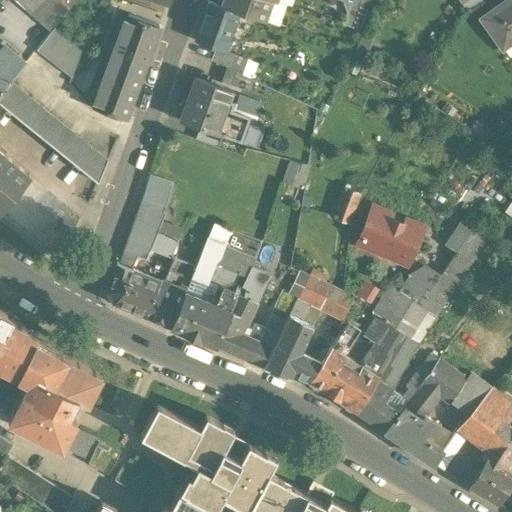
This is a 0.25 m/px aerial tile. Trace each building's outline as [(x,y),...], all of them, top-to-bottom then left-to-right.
[(67,9),(56,0),(38,0),(27,13),(49,32),(53,27),(67,9)] [(267,0),(222,0),(220,7),(238,14),(265,23),(273,2),(267,0)] [(348,0),(347,5),(358,9),(361,0),(348,0)] [(376,0),(361,0),(358,9),(370,13),(376,0)] [(465,0),(461,3),(468,13),(482,3),(479,0),(465,0)] [(511,0),(508,0),(482,19),(503,48),(511,41),(511,0)] [(220,7),(208,3),(197,32),(228,43),(238,14),(220,7)] [(157,27),(127,16),(94,108),(97,110),(124,119),(157,27)] [(49,32),(35,49),(70,77),(81,48),(53,27),(49,32)] [(225,51),(228,43),(197,32),(192,48),(222,59),(225,51)] [(373,41),(360,36),(352,57),(364,62),(373,41)] [(24,64),(3,46),(0,49),(0,94),(3,91),(10,82),(24,64)] [(244,60),(225,51),(222,59),(221,65),(226,68),(240,74),(244,60)] [(240,74),(226,68),(221,82),(245,90),(249,79),(240,74)] [(231,91),(194,78),(179,121),(198,128),(215,133),(220,119),(221,119),(231,91)] [(107,160),(10,82),(3,91),(0,94),(0,105),(97,184),(107,160)] [(476,120),(467,133),(486,145),(494,132),(476,120)] [(215,133),(198,128),(194,140),(217,148),(222,136),(215,133)] [(0,207),(27,175),(0,152),(0,207)] [(308,165),(290,160),(284,180),(305,183),(308,165)] [(172,181),(149,174),(142,198),(165,205),(172,181)] [(349,185),(344,184),(332,215),(348,221),(359,192),(348,188),(349,185)] [(511,199),(503,210),(511,216),(511,199)] [(157,210),(140,204),(134,225),(144,229),(151,232),(157,210)] [(486,205),(473,223),(489,234),(501,215),(486,205)] [(415,230),(370,211),(359,240),(404,258),(415,230)] [(127,223),(115,263),(131,268),(135,257),(142,235),(144,229),(134,225),(127,223)] [(260,241),(212,223),(194,267),(189,280),(177,274),(170,286),(178,289),(180,283),(187,286),(184,292),(195,297),(212,304),(214,299),(215,300),(219,289),(237,297),(239,294),(242,296),(249,274),(260,241)] [(473,223),(419,305),(435,315),(489,234),(473,223)] [(177,238),(156,233),(153,240),(150,249),(170,257),(177,238)] [(153,240),(142,235),(135,257),(145,260),(150,249),(153,240)] [(164,283),(160,282),(146,317),(170,327),(184,292),(187,286),(180,283),(178,289),(170,286),(177,274),(189,280),(194,267),(175,258),(164,283)] [(131,268),(115,263),(112,274),(128,280),(131,269),(131,268)] [(160,282),(131,269),(128,280),(112,274),(106,292),(112,303),(146,317),(160,282)] [(251,329),(243,326),(264,280),(249,274),(242,296),(239,294),(237,297),(230,312),(215,346),(262,367),(272,347),(258,340),(263,328),(253,324),(251,329)] [(297,296),(320,308),(341,319),(352,297),(307,274),(297,296)] [(365,279),(353,295),(367,305),(378,289),(365,279)] [(419,305),(389,285),(372,311),(388,323),(360,366),(362,368),(378,377),(376,380),(392,389),(427,328),(435,315),(419,305)] [(237,297),(219,289),(215,300),(214,299),(212,304),(230,312),(237,297)] [(297,296),(282,289),(270,313),(285,320),(288,314),(297,296)] [(184,292),(170,327),(181,332),(195,297),(184,292)] [(297,296),(288,314),(312,326),(320,308),(297,296)] [(212,304),(195,297),(181,332),(215,346),(230,312),(212,304)] [(5,314),(0,311),(0,367),(27,381),(8,419),(59,445),(82,402),(83,402),(97,374),(33,342),(36,336),(22,329),(23,327),(4,317),(5,314)] [(272,347),(262,367),(289,378),(291,373),(300,352),(312,326),(288,314),(285,320),(272,347)] [(338,326),(342,329),(346,323),(342,320),(338,326)] [(315,369),(307,382),(340,402),(362,368),(360,366),(342,355),(358,331),(346,323),(342,329),(315,369)] [(300,352),(291,373),(307,382),(315,369),(314,369),(315,368),(313,367),(316,359),(300,352)] [(461,377),(437,360),(429,370),(421,381),(439,395),(449,402),(468,377),(467,376),(463,374),(461,377)] [(421,365),(405,387),(408,389),(401,398),(406,401),(401,408),(402,409),(414,394),(419,388),(417,387),(421,381),(429,370),(421,365)] [(362,368),(340,402),(356,412),(376,380),(378,377),(362,368)] [(470,373),(467,376),(468,377),(449,402),(467,415),(477,403),(489,387),(470,373)] [(376,380),(356,412),(383,431),(398,413),(383,402),(391,390),(392,389),(376,380)] [(414,394),(430,407),(439,395),(421,381),(417,387),(419,388),(414,394)] [(401,398),(391,390),(383,402),(398,413),(401,408),(406,401),(401,398)] [(414,394),(402,409),(401,408),(398,413),(383,431),(409,450),(419,436),(421,436),(432,421),(424,416),(430,407),(414,394)] [(502,420),(477,403),(467,415),(459,425),(467,431),(484,444),(486,442),(502,420)] [(305,494),(266,473),(273,461),(262,456),(263,453),(247,444),(239,459),(222,450),(232,431),(205,416),(199,428),(159,406),(153,418),(150,417),(140,435),(170,451),(173,446),(199,460),(190,477),(192,478),(184,493),(214,509),(221,497),(247,511),(246,511),(355,511),(356,511),(331,497),(333,492),(312,481),(305,494)] [(511,426),(502,420),(486,442),(489,445),(484,453),(488,456),(486,459),(511,474),(511,426)] [(467,431),(459,425),(456,429),(455,429),(441,450),(431,464),(441,470),(467,431)] [(98,440),(76,430),(67,451),(88,461),(96,446),(98,440)] [(431,464),(441,450),(421,436),(419,436),(409,450),(414,454),(431,464)] [(12,446),(0,438),(0,451),(6,455),(12,446)] [(108,453),(96,446),(88,461),(87,465),(98,471),(108,453)] [(118,457),(108,452),(108,453),(98,471),(108,476),(118,457)] [(65,511),(72,498),(7,456),(0,466),(0,476),(53,511),(65,511)] [(486,459),(468,488),(497,506),(511,481),(511,474),(486,459)] [(153,480),(134,469),(135,467),(125,462),(114,481),(124,487),(123,489),(143,499),(140,505),(150,511),(161,491),(150,485),(153,480)] [(184,493),(178,490),(169,508),(164,505),(159,511),(111,511),(99,505),(95,511),(212,511),(214,509),(184,493)]
